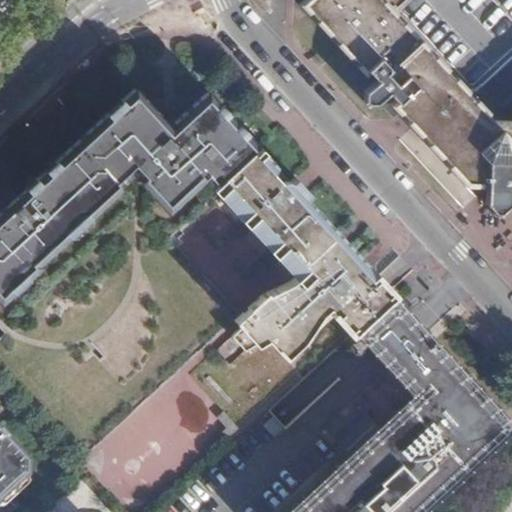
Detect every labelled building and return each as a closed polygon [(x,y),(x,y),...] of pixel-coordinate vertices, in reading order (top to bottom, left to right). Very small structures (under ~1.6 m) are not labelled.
[(469,162),(479,174),(487,175),(486,203),(495,212),(495,216),(496,213),(499,213),(499,215),(500,215),(501,213),(510,204),(511,175),(511,174),(511,0),(302,0),(298,4),(366,76),(370,73),(377,79),(364,90),(364,98),(363,100),(364,101),(365,100),(367,101),(365,103),(366,104),(368,103),(376,103),(388,92),(394,99),(389,104),(455,175),(469,162)] [(144,185),(151,192),(156,197),(162,205),(171,205),(206,172),(215,183),(253,149),(236,131),(236,123),(225,111),(221,115),(217,110),(217,103),(206,91),(168,126),(133,88),(121,99),(121,106),(111,115),(108,112),(55,160),(55,167),(51,172),(47,168),(0,211),(0,299),(13,288),(11,286),(24,274),(26,276),(39,264),(37,261),(119,185),(114,180),(133,163),(149,181),(144,185)] [(255,146),(253,149),(215,183),(211,188),(217,194),(224,201),(228,197),(244,213),(239,218),(251,231),(256,226),(272,244),(267,248),(279,262),(284,257),(298,272),(289,281),(262,297),(247,310),(254,316),(244,325),(231,336),(244,350),(265,338),(283,357),(302,339),(320,314),(328,307),(333,312),(330,314),(335,319),(337,316),(349,329),(347,331),(350,336),(353,332),(395,294),(395,293),(391,289),(388,292),(376,279),(379,276),(376,271),(374,273),(349,245),(346,248),(335,237),(338,233),(304,197),(309,193),(291,188),(290,182),(262,153),(264,151),(259,146),(257,148),(255,146)] [(349,245),(338,233),(335,237),(346,248),(349,245)] [(395,294),(353,332),(378,359),(408,392),(279,511),(419,511),(505,433),(505,414),(468,373),(417,319),(395,294)] [(254,316),(247,310),(238,318),(244,325),(254,316)] [(0,502),(27,477),(28,463),(0,433),(0,502)]
